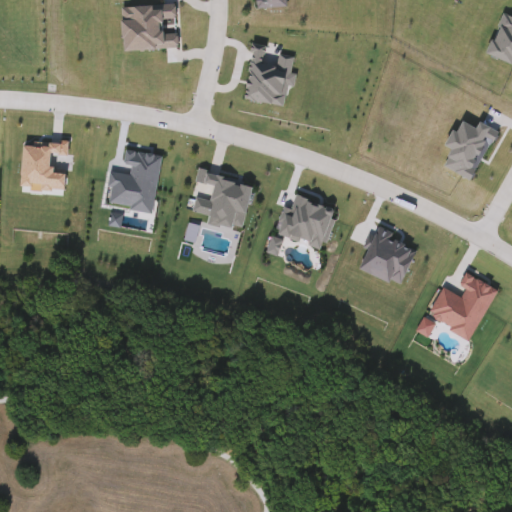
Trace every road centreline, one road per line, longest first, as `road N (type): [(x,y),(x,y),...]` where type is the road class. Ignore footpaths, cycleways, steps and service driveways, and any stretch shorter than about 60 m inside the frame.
road 1 (residential): [(511,256),(385,186),(232,136),(125,113),(0,103)]
road 2 (residential): [(218,0),(195,128)]
